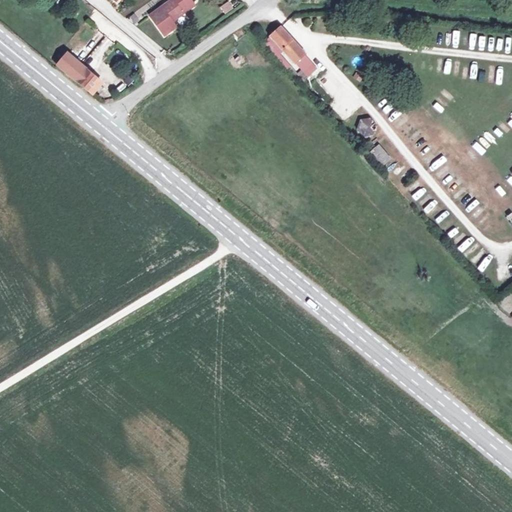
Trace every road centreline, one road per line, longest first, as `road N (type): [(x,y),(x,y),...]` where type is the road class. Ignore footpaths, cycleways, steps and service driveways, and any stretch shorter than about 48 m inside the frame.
road 1 (secondary): [(97,122),(511,463)]
road 2 (track): [(0,387),(242,240)]
road 3 (unclassified): [(97,122),(264,0)]
road 4 (secondary): [(0,43),(97,122)]
